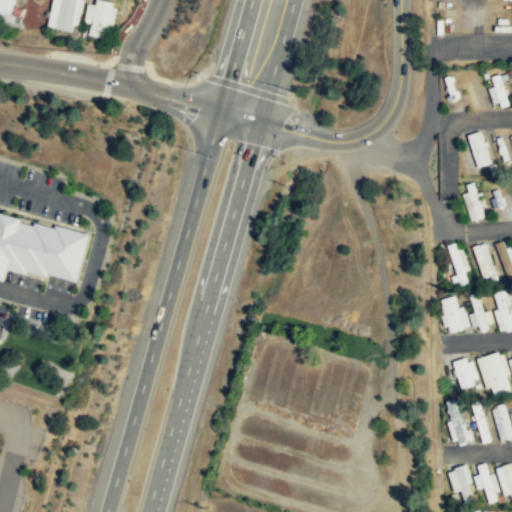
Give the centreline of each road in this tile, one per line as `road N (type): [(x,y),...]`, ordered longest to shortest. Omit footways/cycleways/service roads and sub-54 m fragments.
road 1 (primary): [(250,0),(106,511)]
road 2 (primary): [(150,511),(260,123)]
road 3 (tertiary): [(260,123),(334,142),(372,131),(399,87),(399,0)]
road 4 (tertiary): [(120,85),(260,123)]
road 5 (primary): [(260,123),(294,0)]
road 6 (tertiary): [(0,63),(120,85)]
